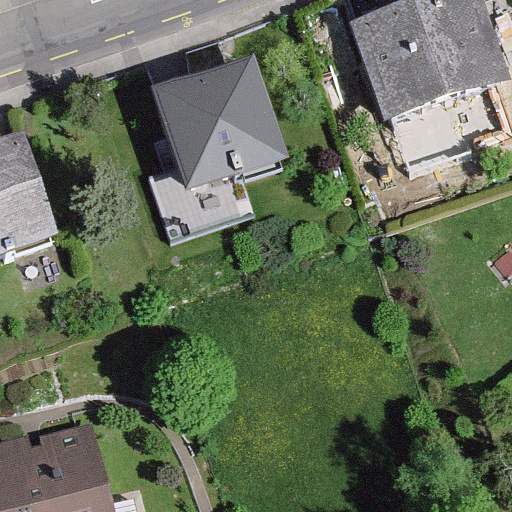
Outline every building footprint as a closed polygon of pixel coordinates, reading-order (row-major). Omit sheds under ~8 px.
[(357,34),(350,36),(383,137),(447,116),(507,97),(475,0),(461,0),(434,9),(413,16),(357,34)] [(254,67),(150,101),(185,205),(288,171),(254,67)] [(0,268),(58,249),(41,199),(22,146),(0,153),(0,268)] [(115,511),(112,500),(94,427),(43,440),(46,451),(32,455),(30,444),(4,451),(19,511),(115,511)] [(19,511),(4,451),(0,451),(0,511),(19,511)]
